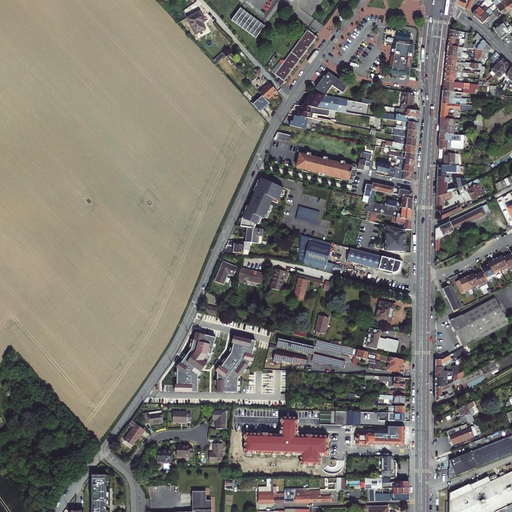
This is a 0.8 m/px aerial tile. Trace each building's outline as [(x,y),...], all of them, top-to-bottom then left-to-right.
[(464,9),(468,12),(469,11),(474,0),(454,0),(453,1),(454,3),(464,9)] [(506,12),(498,0),(494,0),(495,1),(497,3),(494,5),(497,9),(502,15),(504,13),(506,12)] [(510,9),(504,0),(498,0),(506,12),(508,10),(510,9)] [(475,18),(478,20),(488,9),(485,7),(482,11),(479,7),(473,14),(473,16),(474,17),(475,18)] [(240,8),(232,20),(256,38),(264,26),(262,24),(240,8)] [(480,22),(482,24),(494,13),(489,9),(488,9),(478,20),(480,22)] [(487,28),(500,15),(496,10),(495,11),(494,13),(482,24),(483,25),(485,27),(487,28)] [(205,29),(202,23),(200,20),(203,19),(201,15),(199,12),(187,18),(195,34),(205,29)] [(497,34),(501,39),(511,31),(511,29),(511,28),(510,26),(507,29),(506,30),(503,24),(498,27),(497,25),(493,28),(497,34)] [(284,81),(316,37),(307,30),(274,75),(280,78),(277,83),(280,86),(284,82),(284,81)] [(449,36),(449,37),(461,39),(462,33),(450,31),(449,33),(449,36)] [(482,50),(487,44),(482,39),(477,34),(474,39),(477,41),(474,45),(469,43),(468,49),(475,50),(482,50)] [(448,42),(448,46),(458,48),(459,43),(464,43),(465,40),(461,39),(449,37),(448,42)] [(408,63),(411,43),(404,42),(394,40),(393,47),(389,72),(391,72),(391,76),(404,78),(405,74),(406,74),(408,63)] [(482,60),(491,48),(487,44),(482,50),(481,55),(480,58),(482,60)] [(223,52),(213,61),(216,64),(222,58),(223,59),(226,56),(223,52)] [(496,53),(488,60),(492,63),(499,56),(496,53)] [(493,76),(495,74),(506,63),(505,62),(503,60),(500,64),(499,63),(494,67),(495,68),(493,70),(492,69),(491,70),(492,71),(490,73),(493,76)] [(478,65),(474,64),(465,63),(465,65),(465,68),(481,70),(480,73),(480,75),(479,77),(481,77),(483,78),(484,75),(485,70),(485,67),(481,67),(481,65),(478,65)] [(505,78),(511,68),(510,67),(508,65),(506,63),(495,74),(498,77),(501,74),(504,77),(505,78)] [(510,81),(511,76),(511,69),(511,68),(505,78),(503,82),(506,84),(508,85),(510,81)] [(312,94),(326,97),(327,93),(327,92),(328,91),(329,89),(330,88),(332,86),(342,93),(347,86),(341,82),(328,73),(325,77),(324,76),(323,77),(315,88),(315,89),(312,94)] [(472,85),(444,82),(443,87),(443,91),(455,92),(475,94),(475,89),(476,90),(477,85),(472,85)] [(277,92),(269,84),(267,85),(265,88),(272,96),(277,92)] [(272,96),(265,88),(259,93),(263,97),(267,101),(269,99),(272,96)] [(415,100),(414,100),(414,95),(402,93),(400,110),(407,111),(412,111),(413,106),(414,106),(414,103),(415,100)] [(255,100),(251,103),(259,112),(264,108),(268,103),(267,101),(263,97),(257,102),(255,100)] [(362,103),(362,104),(337,99),(336,105),(302,99),(301,106),(330,110),(331,111),(365,116),(366,113),(367,104),(362,103)] [(301,106),(300,106),(299,112),(297,112),(297,116),(308,118),(317,120),(317,118),(318,115),(329,117),(330,110),(301,106)] [(396,116),(382,113),(381,118),(383,119),(405,122),(418,124),(419,118),(420,112),(412,111),(407,111),(400,110),(397,109),(396,116)] [(455,120),(462,120),(462,116),(448,116),(448,111),(441,110),(440,119),(455,120)] [(297,116),(294,116),(294,121),(292,121),(290,126),(306,130),(308,118),(297,116)] [(440,119),(439,134),(457,135),(457,124),(454,124),(455,120),(440,119)] [(402,129),(417,132),(417,128),(418,124),(405,122),(404,127),(396,126),(396,128),(402,129)] [(482,127),(475,126),(474,136),(484,137),(482,128),(482,127)] [(406,138),(416,139),(417,132),(402,129),(396,128),(394,128),(394,132),(394,136),(395,136),(406,138)] [(292,143),(293,136),(278,133),(276,139),(292,143)] [(416,143),(416,139),(406,138),(395,136),(395,138),(403,140),(402,145),(416,147),(416,145),(416,143)] [(464,142),(439,140),(439,149),(445,149),(456,150),(463,150),(464,143),(467,143),(468,143),(468,136),(464,136),(464,142)] [(416,147),(402,145),(386,141),(385,145),(384,148),(394,150),(394,147),(403,149),(402,152),(406,153),(415,155),(415,151),(416,147)] [(456,150),(445,149),(445,154),(444,154),(444,160),(444,166),(459,166),(459,161),(459,154),(456,154),(456,150)] [(361,152),(358,169),(364,171),(365,166),(367,166),(370,167),(371,163),(370,163),(372,155),(361,152)] [(415,155),(406,153),(405,155),(402,154),(401,154),(401,155),(389,152),(389,155),(398,157),(403,158),(414,161),(415,158),(415,155)] [(357,167),(356,165),(352,164),(352,166),(344,164),(342,163),(342,164),(333,161),(333,162),(327,161),(327,160),(325,159),(325,160),(310,157),(310,155),(308,155),(308,156),(299,154),(296,168),(348,181),(348,182),(351,183),(353,183),(354,179),(353,178),(353,177),(355,178),(356,172),(354,172),(354,171),(356,170),(357,167)] [(403,158),(398,157),(397,159),(400,160),(399,164),(414,168),(414,164),(414,161),(403,158)] [(388,177),(394,178),(396,170),(413,174),(414,168),(399,164),(399,167),(395,166),(394,169),(390,168),(388,177)] [(459,166),(444,166),(438,166),(437,172),(437,178),(449,178),(450,173),(459,173),(459,166)] [(396,170),(394,178),(398,179),(411,182),(413,181),(413,177),(413,174),(396,170)] [(498,191),(511,183),(511,180),(510,177),(495,185),(498,191)] [(449,178),(437,178),(437,180),(436,187),(436,193),(436,197),(442,196),(447,194),(448,184),(448,183),(449,183),(449,178)] [(459,178),(453,178),(453,183),(455,190),(467,185),(466,179),(459,178)] [(242,219),(240,227),(254,229),(256,224),(259,225),(262,219),(264,220),(273,199),(278,201),(284,188),(261,179),(247,212),(245,211),(242,219)] [(469,189),(479,184),(477,180),(468,184),(470,188),(469,189)] [(372,186),(370,193),(375,194),(376,191),(402,198),(413,200),(413,195),(411,192),(373,183),(372,184),(372,186)] [(453,183),(448,184),(447,194),(449,193),(455,190),(453,183)] [(482,189),(479,184),(469,189),(470,193),(472,195),(470,196),(472,200),(483,195),(481,190),(482,189)] [(375,194),(370,193),(372,186),(369,185),(366,185),(363,196),(370,197),(370,196),(375,197),(375,194)] [(436,202),(443,201),(444,201),(452,198),(449,193),(447,194),(442,196),(436,197),(436,200),(436,202)] [(382,205),(412,211),(412,205),(413,200),(402,198),(401,204),(385,200),(384,203),(383,203),(382,205)] [(412,216),(412,211),(382,205),(373,203),(372,208),(371,212),(376,213),(392,217),(412,221),(412,216)] [(442,216),(442,220),(462,210),(460,205),(442,213),(442,216)] [(319,212),(303,207),(300,220),(316,224),(319,212)] [(482,207),(450,223),(454,232),(487,216),(486,213),(482,207)] [(411,224),(412,221),(392,217),(391,223),(398,224),(405,225),(403,230),(405,230),(411,230),(411,228),(411,224)] [(439,251),(439,239),(454,232),(450,223),(436,230),(436,240),(435,250),(439,251)] [(385,233),(385,251),(398,252),(398,253),(400,254),(404,254),(404,253),(405,230),(403,230),(402,230),(387,226),(386,233),(385,233)] [(262,237),(263,230),(254,229),(247,228),(246,235),(245,242),(250,243),(257,244),(258,237),(262,237)] [(310,238),(301,236),(299,249),(298,262),(303,263),(304,259),(309,243),(310,238)] [(236,247),(234,247),(234,250),(233,253),(237,253),(236,255),(243,256),(243,250),(249,251),(250,243),(245,242),(237,241),(236,245),(236,247)] [(309,243),(304,259),(326,265),(330,249),(309,243)] [(378,256),(350,249),(347,261),(393,273),(394,273),(395,273),(396,273),(397,273),(398,272),(399,271),(399,270),(400,269),(400,267),(401,265),(402,266),(403,263),(396,261),(390,259),(378,256)] [(502,256),(508,269),(509,270),(511,268),(511,258),(510,254),(506,256),(504,254),(503,255),(502,256)] [(505,270),(508,269),(502,256),(498,257),(495,259),(501,271),(504,269),(505,270)] [(497,273),(501,271),(495,259),(491,261),(488,263),(489,265),(494,275),(497,274),(497,273)] [(237,268),(223,262),(215,282),(219,283),(223,285),(228,274),(233,276),(237,268)] [(494,276),(494,275),(489,265),(485,266),(482,268),(488,281),(491,279),(491,278),(494,276)] [(238,282),(246,284),(247,280),(261,284),(263,274),(240,269),(238,282)] [(281,271),(275,269),(270,289),(281,291),(283,279),(285,279),(287,272),(281,271)] [(474,276),(480,287),(480,288),(484,286),(487,285),(481,272),(478,274),(474,276)] [(477,288),(480,287),(474,276),(473,274),(470,276),(466,277),(472,289),(476,287),(477,288)] [(303,276),(299,275),(294,298),(303,300),(305,292),(302,292),(302,289),(305,290),(308,281),(308,277),(303,276)] [(456,282),(462,294),(465,293),(465,294),(469,292),(468,291),(472,289),(466,277),(461,280),(456,282)] [(314,279),(313,282),(312,286),(319,288),(321,280),(314,279)] [(330,292),(332,283),(325,281),(323,290),(330,292)] [(461,306),(451,285),(442,289),(448,301),(453,312),(455,311),(462,308),(461,306)] [(469,345),(509,324),(506,318),(495,298),(450,322),(457,335),(459,338),(464,348),(469,345)] [(380,302),(379,308),(378,309),(377,312),(378,313),(376,322),(386,325),(387,321),(390,322),(392,314),(394,306),(380,302)] [(208,306),(206,314),(216,316),(218,309),(208,306)] [(329,318),(319,316),(315,332),(316,332),(315,335),(319,336),(320,333),(325,335),(329,318)] [(294,331),(293,335),(305,337),(307,331),(298,329),(297,332),(294,331)] [(380,332),(370,330),(366,347),(376,349),(376,347),(384,349),(384,351),(396,353),(398,341),(386,339),(386,340),(378,338),(380,332)] [(216,338),(196,333),(192,349),(178,369),(177,392),(198,393),(198,376),(211,358),(216,338)] [(256,342),(236,337),(231,353),(217,373),(217,393),(238,393),(238,380),(251,362),(256,342)] [(315,347),(278,339),(277,347),(314,355),(314,354),(315,347)] [(352,348),(317,340),(315,347),(350,355),(352,348)] [(376,358),(376,354),(352,348),(350,355),(356,356),(356,357),(375,361),(376,358)] [(451,359),(449,356),(442,360),(435,360),(435,363),(435,367),(443,367),(457,360),(466,356),(462,349),(453,354),(455,358),(451,359)] [(308,359),(276,352),(274,362),(282,364),(283,362),(292,364),(293,363),(300,365),(300,364),(306,365),(308,359)] [(345,362),(314,354),(314,355),(312,361),(344,368),(345,362)] [(391,357),(376,354),(376,358),(386,361),(386,362),(389,363),(387,370),(399,372),(400,365),(402,366),(402,365),(402,364),(403,363),(403,362),(403,361),(403,360),(391,357)] [(495,372),(491,363),(487,365),(466,376),(463,377),(466,382),(470,390),(490,379),(494,377),(492,373),(495,372)] [(435,372),(435,377),(447,376),(453,376),(457,376),(458,369),(458,366),(451,366),(451,370),(450,370),(450,371),(443,371),(443,370),(443,367),(435,367),(435,372)] [(461,367),(458,369),(457,376),(453,376),(453,379),(453,382),(454,381),(463,377),(466,376),(461,367)] [(357,379),(389,381),(389,387),(393,387),(393,388),(404,388),(404,382),(401,382),(402,378),(358,375),(357,379)] [(447,376),(435,377),(435,382),(435,388),(442,387),(447,385),(447,380),(447,376)] [(442,387),(435,388),(435,399),(435,401),(438,400),(441,400),(448,396),(446,390),(455,386),(455,385),(460,383),(461,385),(466,382),(463,377),(454,381),(453,382),(447,385),(442,387)] [(403,397),(392,396),(379,395),(379,399),(392,400),(394,399),(394,403),(405,404),(405,400),(405,397),(403,397)] [(472,408),(474,406),(472,402),(457,410),(459,414),(461,418),(464,417),(467,424),(474,421),(478,420),(472,408)] [(225,411),(213,411),(212,420),(214,420),(216,420),(216,429),(225,429),(225,411)] [(142,414),(143,424),(149,423),(150,424),(156,423),(163,423),(161,412),(142,414)] [(187,412),(173,412),(173,422),(180,422),(187,423),(187,421),(191,421),(191,414),(187,414),(187,412)] [(359,425),(360,413),(347,412),(347,425),(359,425)] [(405,414),(389,413),(388,421),(404,422),(405,414)] [(299,420),(281,419),(281,421),(281,434),(246,433),(245,454),(300,456),(300,467),(321,467),(321,457),(328,457),(329,436),(298,435),(299,422),(299,420)] [(145,430),(131,421),(129,425),(133,428),(124,440),(133,447),(139,438),(145,430)] [(455,429),(446,432),(448,436),(449,436),(451,440),(453,445),(474,436),(477,435),(475,427),(473,426),(470,427),(470,426),(466,427),(467,428),(456,433),(455,429)] [(404,440),(404,427),(388,427),(388,434),(356,433),(356,445),(404,446),(404,440)] [(511,453),(511,436),(449,461),(452,466),(450,467),(450,473),(450,479),(511,453)] [(214,449),(213,453),(209,453),(209,462),(221,462),(222,444),(214,444),(214,449)] [(183,446),(177,446),(176,457),(193,457),(193,449),(189,449),(189,446),(183,446)] [(162,463),(172,463),(172,450),(167,450),(162,450),(162,451),(157,451),(156,464),(162,464),(162,463)] [(393,461),(393,457),(390,457),(382,457),(382,474),(377,474),(377,478),(390,478),(397,478),(397,470),(397,461),(393,461)] [(496,511),(511,504),(511,471),(505,475),(504,472),(499,474),(501,477),(497,478),(495,475),(490,477),(492,481),(490,482),(488,477),(470,485),(470,484),(450,494),(449,511),(496,511)] [(92,478),(91,511),(107,511),(107,478),(92,478)] [(335,489),(320,489),(320,492),(320,502),(335,501),(335,500),(336,500),(336,492),(340,492),(341,478),(336,478),(336,483),(335,483),(335,489)] [(375,489),(390,489),(390,483),(390,478),(377,478),(365,478),(365,489),(369,489),(371,489),(371,502),(376,502),(375,495),(375,489)] [(225,479),(225,489),(243,490),(243,483),(239,483),(239,479),(225,479)] [(258,503),(274,503),(273,484),(273,479),(267,479),(267,487),(267,492),(258,492),(258,503)] [(273,484),(274,503),(284,503),(284,492),(282,492),(282,494),(276,494),(276,484),(273,484)] [(409,488),(405,488),(394,488),(394,494),(391,494),(391,491),(386,491),(386,495),(375,495),(376,502),(407,500),(408,497),(408,494),(409,494),(409,488)] [(309,489),(306,489),(298,489),(295,489),(295,491),(295,502),(307,502),(307,503),(310,503),(309,502),(309,492),(309,489)] [(284,503),(295,502),(295,491),(291,491),(291,490),(284,490),(284,492),(284,503)] [(211,511),(211,500),(206,501),(206,491),(192,492),(192,511),(211,511)] [(320,502),(320,492),(309,492),(309,502),(320,502)] [(225,502),(224,510),(234,510),(235,503),(225,502)]
